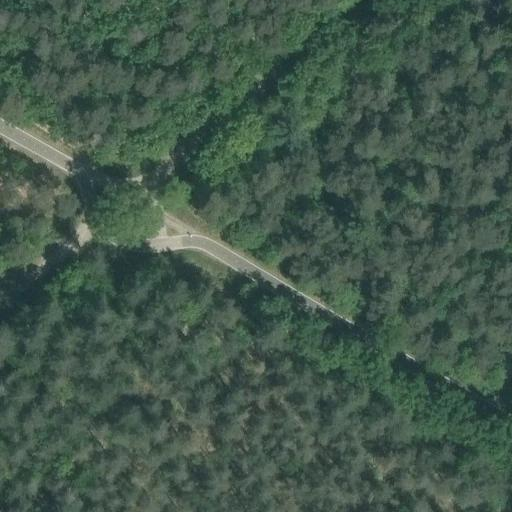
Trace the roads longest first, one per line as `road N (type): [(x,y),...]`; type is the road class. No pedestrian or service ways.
road 1 (unclassified): [(511,424),(205,244),(114,237),(99,223),(76,170),(0,126)]
road 2 (track): [(99,223),(0,305)]
